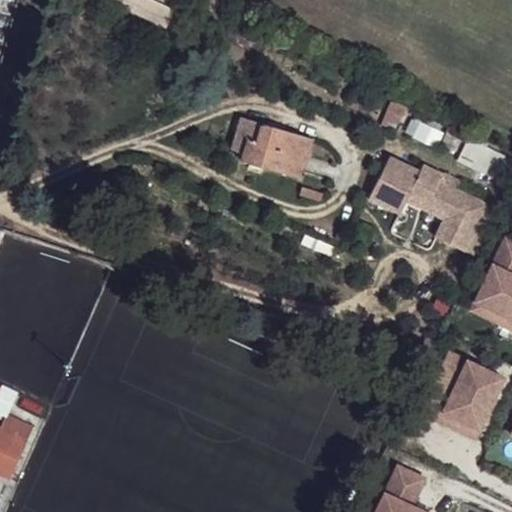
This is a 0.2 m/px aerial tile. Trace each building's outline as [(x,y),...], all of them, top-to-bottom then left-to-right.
[(109,0),(165,26),(174,10),(170,7),(173,0),(109,0)] [(252,139),(259,120),(239,113),(227,147),(241,151),(245,137),(252,139)] [(239,157),(297,175),(309,136),(259,120),(252,139),(245,137),(241,151),(239,157)] [(389,156),(369,199),(401,214),(407,201),(410,194),(452,216),(441,240),(464,252),(488,204),(459,190),(440,181),(443,174),(422,164),(420,171),(389,156)] [(463,182),(444,173),(440,181),(459,190),(463,182)] [(410,194),(407,201),(444,219),(435,236),(441,240),(452,216),(410,194)] [(511,242),(502,238),(472,301),(511,320),(511,242)] [(511,320),(472,301),(470,305),(511,325),(511,320)] [(421,343),(431,348),(435,339),(425,334),(421,343)] [(447,351),(422,403),(476,429),(501,377),(447,351)] [(422,403),(418,412),(472,438),(476,429),(422,403)] [(0,469),(16,436),(23,421),(0,411),(0,469)] [(511,439),(508,437),(503,447),(511,451),(511,439)] [(372,511),(424,511),(409,505),(422,478),(395,465),(372,511)]
